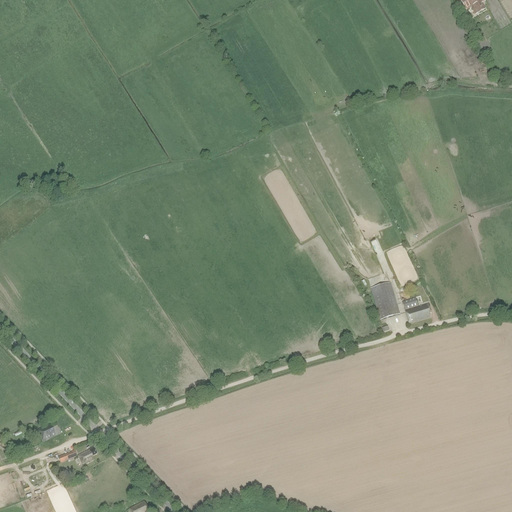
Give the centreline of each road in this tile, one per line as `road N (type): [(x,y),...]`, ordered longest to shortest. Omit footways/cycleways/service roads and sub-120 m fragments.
road 1 (track): [(0,468),(322,355),(449,320),(511,315)]
road 2 (tertiary): [(0,327),(173,511)]
